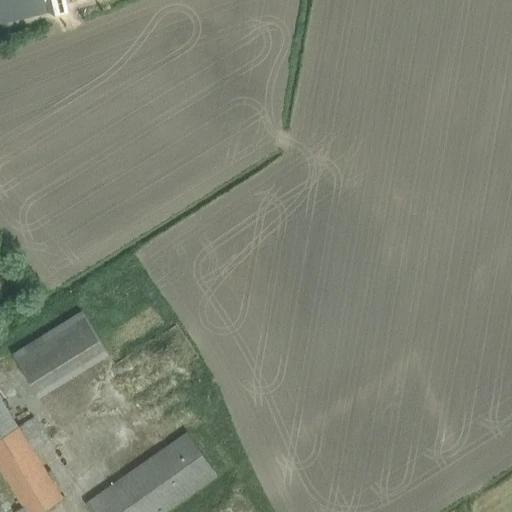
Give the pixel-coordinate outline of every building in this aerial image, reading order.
[(0,0),(0,22),(65,8),(62,0),(0,0)] [(14,354),(39,395),(108,352),(83,311),(14,354)] [(178,325),(148,343),(160,362),(174,353),(177,358),(193,348),(178,325)] [(0,395),(0,464),(25,506),(16,511),(39,511),(63,498),(38,458),(18,426),(0,395)] [(34,416),(18,426),(38,458),(54,448),(34,416)] [(88,503),(94,511),(162,511),(217,474),(188,433),(88,503)]
